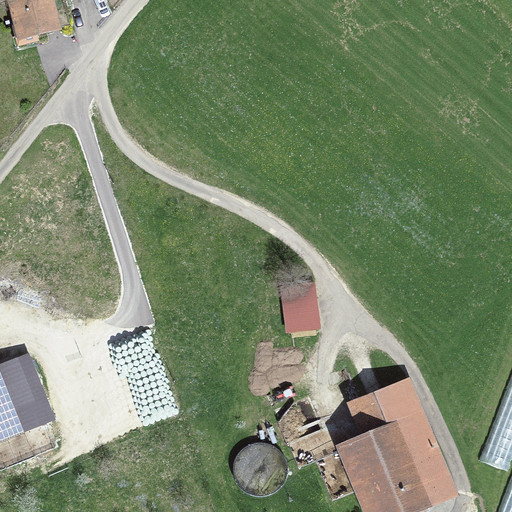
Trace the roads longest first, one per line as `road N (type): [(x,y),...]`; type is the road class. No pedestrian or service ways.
road 1 (residential): [(91,60),(110,125),(143,165),(295,244),(338,314),(323,376)]
road 2 (track): [(59,104),(90,151),(138,307),(130,341),(67,365)]
road 3 (unclassified): [(91,60),(0,172)]
